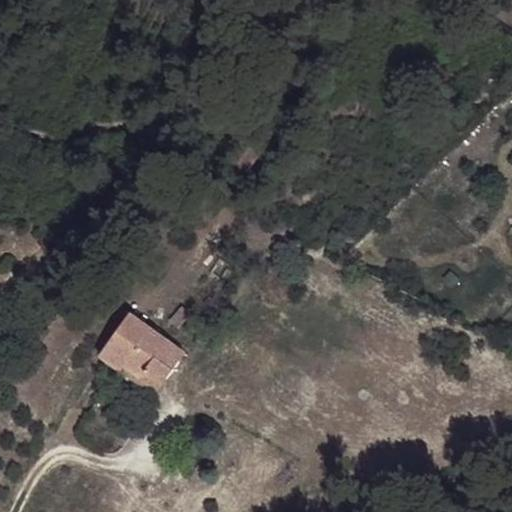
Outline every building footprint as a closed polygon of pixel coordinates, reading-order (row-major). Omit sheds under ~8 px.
[(257,74),(271,80),(275,65),(262,61),(257,74)] [(242,134),(218,167),(237,181),(261,147),(242,134)] [(209,272),(218,279),(228,264),(219,258),(209,272)] [(136,322),(123,338),(180,377),(191,362),(136,322)] [(123,338),(105,364),(127,380),(131,373),(147,384),(151,380),(170,392),(180,377),(123,338)] [(131,373),(127,380),(160,404),(170,392),(151,380),(147,384),(131,373)]
